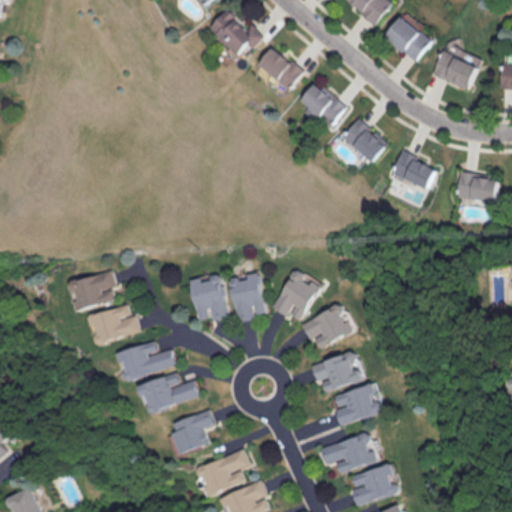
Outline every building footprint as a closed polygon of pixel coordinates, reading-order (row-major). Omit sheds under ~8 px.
[(354,0),(379,23),(398,2),(395,0),(354,0)] [(252,22),(246,27),(228,7),(208,26),(234,54),(246,42),(251,47),(264,35),(252,22)] [(436,40),(407,14),(389,34),(418,60),(436,40)] [(258,64),(290,87),(303,68),(271,45),(258,64)] [(438,75),(475,86),(482,63),(460,56),(462,49),(447,45),(438,75)] [(304,108),(328,127),(346,104),(316,79),(300,98),(307,104),(304,108)] [(342,134),(371,161),(388,142),(360,116),(342,134)] [(437,165),(402,150),(392,172),(427,188),(437,165)] [(499,175),(461,171),(459,195),(497,199),(499,175)] [(78,309),(117,298),(114,285),(118,284),(114,268),(70,280),(78,309)] [(303,320),(325,285),(298,269),(277,304),(303,320)] [(269,311),(262,270),(251,272),(251,275),(233,278),(240,320),(258,317),(257,313),(269,311)] [(201,318),(213,315),(214,320),(232,316),(223,271),(192,278),(201,318)] [(344,302),(305,321),(313,337),(317,335),(322,346),(357,329),(344,302)] [(142,331),(138,312),(132,313),(129,304),(90,312),(93,324),(98,323),(100,332),(96,333),(98,341),(142,331)] [(119,350),(122,361),(124,360),(129,378),(179,365),(174,347),(160,350),(157,340),(119,350)] [(314,361),(319,379),(324,378),(327,389),(364,379),(357,350),(314,361)] [(141,383),(145,394),(146,393),(152,411),(202,395),(196,378),(183,382),(179,371),(141,383)] [(337,392),(341,405),(338,406),(342,422),(385,411),(377,382),(337,392)] [(0,457),(10,450),(3,440),(17,430),(0,406),(0,457)] [(175,420),(178,429),(174,431),(180,451),(211,442),(206,426),(216,423),(212,408),(175,420)] [(341,471),(380,460),(376,448),(373,449),(368,432),(322,445),(327,462),(338,459),(341,471)] [(242,467),(251,464),(245,447),(197,466),(201,476),(205,474),(209,483),(205,485),(209,494),(246,480),(242,467)] [(359,503),(399,491),(393,472),(395,471),(392,462),(355,473),(359,486),(354,487),(359,503)] [(258,511),(271,507),(265,494),(268,493),(262,479),(221,496),(227,511),(258,511)] [(43,511),(30,485),(8,497),(15,511),(43,511)] [(380,511),(403,511),(403,510),(400,503),(380,511)]
